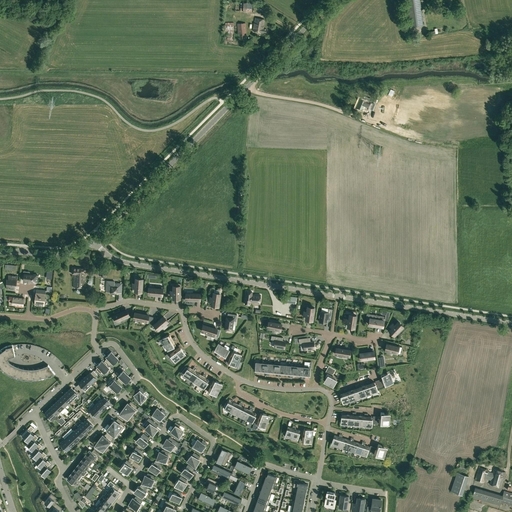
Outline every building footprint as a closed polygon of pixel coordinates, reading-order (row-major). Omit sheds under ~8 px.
[(419,0),(405,0),(410,27),(423,25),(419,0)] [(255,18),(252,31),(265,33),(266,29),(264,29),(264,26),(263,26),(265,20),(255,18)] [(234,31),(234,22),(225,22),(225,31),(224,41),(233,42),(234,31)] [(246,23),(237,23),(238,33),(239,33),(240,40),(245,39),(245,33),(246,33),(246,23)] [(364,101),(359,99),(356,107),(363,110),(364,105),(368,107),(370,104),(364,101)] [(394,103),(393,110),(389,109),(388,115),(385,114),(384,118),(390,120),(390,117),(396,119),(398,112),(405,114),(407,106),(394,103)] [(435,132),(440,117),(435,115),(429,129),(435,132)] [(401,125),(406,127),(410,120),(404,117),(401,125)] [(85,274),(93,275),(98,276),(98,272),(85,270),(85,269),(72,268),(72,274),(74,274),(73,287),(85,288),(85,274)] [(30,272),(23,271),(23,274),(24,274),(24,275),(24,279),(27,279),(27,281),(37,282),(38,275),(30,274),(30,272)] [(16,290),(17,276),(11,274),(11,280),(8,279),(7,289),(16,290)] [(135,290),(142,291),(143,279),(136,278),(135,283),(133,283),(132,287),(135,287),(135,290)] [(107,281),(106,292),(121,293),(122,283),(114,283),(114,281),(107,281)] [(173,291),(171,291),(171,294),(173,294),(173,298),(180,298),(180,285),(173,285),(173,291)] [(149,287),(149,294),(150,294),(150,296),(154,296),(154,294),(162,295),(163,288),(163,286),(156,286),(156,288),(149,287)] [(45,290),(38,289),(38,293),(36,293),(35,304),(44,305),(45,290)] [(249,305),(250,303),(260,303),(261,295),(252,294),(252,292),(246,291),(245,302),(245,304),(249,305)] [(220,293),(214,292),(213,297),(210,297),(210,300),(212,301),(212,304),(219,305),(220,293)] [(200,293),(186,293),(186,299),(187,300),(187,301),(191,301),(191,300),(200,300),(200,293)] [(23,307),(24,301),(20,301),(20,297),(9,296),(9,300),(12,301),(12,304),(16,304),(15,306),(23,307)] [(306,315),(306,319),(313,320),(314,308),(308,307),(307,312),(304,311),(304,315),(306,315)] [(331,320),(332,309),(329,308),(328,313),(321,311),(320,315),(319,315),(319,318),(320,318),(319,321),(327,322),(327,320),(331,320)] [(115,314),(114,315),(117,321),(120,319),(121,322),(127,319),(126,317),(129,315),(126,309),(119,312),(118,311),(114,313),(115,314)] [(135,312),(134,318),(147,321),(149,323),(153,320),(153,317),(148,316),(149,315),(140,313),(141,311),(137,310),(136,312),(135,312)] [(385,315),(385,318),(389,319),(390,312),(382,311),(381,314),(385,315)] [(225,324),(225,328),(232,329),(233,321),(236,321),(237,315),(231,314),(230,317),(227,316),(226,321),(225,324)] [(346,319),(346,322),(348,323),(348,326),(355,327),(357,315),(350,314),(349,319),(346,319)] [(163,316),(154,324),(159,329),(163,326),(164,328),(167,325),(165,323),(168,321),(163,316)] [(370,318),(369,325),(370,325),(370,326),(374,327),(374,326),(382,327),(383,320),(370,318)] [(281,323),(269,321),(268,328),(273,329),(273,331),(276,332),(277,329),(280,330),(281,323)] [(392,327),(389,330),(394,335),(403,326),(398,321),(394,325),(392,323),(390,326),(392,327)] [(208,333),(207,335),(214,337),(217,328),(209,326),(209,325),(205,323),(205,325),(204,324),(202,331),(208,333)] [(169,334),(162,338),(165,344),(175,338),(174,337),(172,338),(169,334)] [(284,349),(285,341),(282,340),(283,337),(272,336),(271,339),(275,340),(274,347),(277,348),(277,349),(281,349),(281,348),(284,349)] [(175,338),(165,344),(168,349),(176,345),(173,341),(176,340),(175,338)] [(310,338),(299,340),(299,343),(303,343),(304,350),(314,349),(313,341),(310,341),(310,338)] [(399,346),(387,343),(385,350),(390,351),(389,354),(393,355),(393,352),(397,353),(399,346)] [(12,344),(6,346),(10,357),(15,356),(12,344)] [(179,347),(175,350),(180,357),(185,353),(181,347),(182,347),(180,344),(178,345),(179,347)] [(218,344),(214,351),(218,353),(216,356),(217,357),(223,347),(218,344)] [(242,355),(233,351),(235,346),(232,345),(229,351),(232,352),(230,356),(238,360),(239,361),(242,355)] [(1,349),(0,350),(0,353),(8,359),(9,358),(8,358),(9,358),(10,357),(6,346),(1,349)] [(229,350),(223,347),(217,357),(219,358),(220,355),(224,357),(229,350)] [(336,347),(335,354),(339,355),(338,357),(342,357),(342,355),(349,356),(350,349),(349,349),(349,348),(345,347),(345,349),(336,347)] [(169,350),(168,351),(171,356),(175,361),(180,357),(175,350),(171,353),(169,350)] [(360,353),(361,360),(367,359),(368,361),(375,360),(373,351),(365,352),(365,351),(361,351),(361,353),(360,353)] [(113,364),(118,359),(111,352),(108,355),(107,357),(107,358),(105,360),(109,365),(112,362),(113,364)] [(0,362),(8,360),(8,359),(0,353),(0,362)] [(226,361),(225,363),(228,364),(229,363),(235,366),(238,360),(230,356),(228,362),(226,361)] [(0,368),(2,371),(9,362),(9,361),(8,361),(8,360),(0,362),(0,368)] [(109,368),(102,360),(98,364),(99,364),(97,366),(98,366),(96,369),(100,373),(102,371),(104,372),(109,368)] [(8,375),(14,364),(9,362),(2,371),(8,375)] [(14,378),(18,367),(14,364),(8,375),(14,378)] [(48,365),(44,367),(48,377),(55,374),(48,365)] [(21,379),(23,368),(18,367),(14,378),(21,379)] [(44,367),(39,368),(41,379),(48,377),(44,367)] [(188,367),(184,374),(189,377),(195,368),(194,367),(192,369),(188,367)] [(195,368),(189,377),(194,380),(199,373),(195,371),(197,368),(195,368)] [(93,370),(91,373),(89,375),(88,374),(85,377),(91,384),(96,378),(95,377),(98,375),(93,370)] [(120,377),(117,379),(120,381),(122,384),(124,381),(125,382),(127,381),(130,378),(123,371),(118,376),(120,377)] [(199,373),(194,380),(199,384),(205,374),(204,373),(202,376),(199,373)] [(333,386),(337,377),(333,375),(332,376),(327,373),(326,376),(327,377),(325,379),(331,382),(330,384),(333,386)] [(381,380),(383,385),(392,382),(390,378),(389,378),(387,373),(384,375),(384,373),(381,375),(382,380),(381,380)] [(205,374),(199,384),(204,387),(209,380),(205,378),(207,375),(205,374)] [(85,389),(91,384),(85,377),(81,381),(82,381),(79,383),(76,386),(82,392),(85,389)] [(212,378),(212,379),(213,380),(211,385),(218,389),(221,383),(216,381),(215,380),(215,379),(212,378)] [(109,385),(107,387),(111,391),(113,393),(115,391),(116,391),(118,390),(121,387),(113,379),(109,384),(109,385)] [(367,385),(363,386),(366,394),(372,392),(368,381),(366,382),(367,385)] [(369,381),(368,381),(372,392),(377,390),(375,382),(370,384),(369,381)] [(206,388),(205,389),(215,395),(218,389),(211,385),(209,389),(206,388)] [(356,389),(352,390),(355,398),(360,396),(356,385),(355,386),(356,389)] [(358,385),(356,385),(360,396),(366,394),(363,386),(359,388),(358,385)] [(71,388),(67,392),(74,399),(78,395),(77,394),(71,388)] [(144,392),(140,388),(137,391),(137,390),(136,391),(137,392),(134,395),(135,396),(133,398),(138,403),(146,396),(143,393),(145,391),(144,391),(144,392)] [(345,393),(340,394),(343,402),(349,400),(345,389),(344,390),(345,393)] [(347,389),(345,389),(349,400),(355,398),(352,390),(348,391),(347,389)] [(74,399),(67,392),(63,396),(69,403),(73,400),(74,399)] [(69,403),(63,396),(58,400),(65,407),(64,406),(68,402),(69,403)] [(101,399),(95,404),(102,411),(105,407),(107,404),(109,402),(104,398),(102,400),(101,399)] [(230,399),(225,407),(231,410),(235,403),(232,401),(233,400),(230,399)] [(65,407),(58,400),(54,404),(61,411),(65,407)] [(131,401),(129,404),(128,403),(124,408),(132,414),(131,413),(137,406),(131,401)] [(238,405),(235,403),(231,410),(236,413),(241,403),(240,402),(238,405)] [(243,404),(241,403),(236,413),(242,416),(245,408),(241,406),(243,404)] [(61,411),(54,404),(49,408),(55,415),(60,411),(61,412),(61,411)] [(91,411),(89,414),(93,418),(96,416),(98,414),(102,411),(95,404),(90,410),(91,411)] [(249,410),(245,408),(242,416),(247,418),(252,408),(250,407),(249,410)] [(55,415),(49,408),(45,413),(51,419),(55,415)] [(132,414),(124,408),(120,413),(121,414),(119,416),(126,422),(132,414)] [(160,419),(163,416),(164,417),(163,417),(166,413),(162,410),(163,409),(162,409),(161,411),(157,408),(153,414),(151,417),(157,421),(159,418),(160,419)] [(252,408),(247,418),(252,421),(256,414),(252,411),(253,409),(252,408)] [(260,411),(259,412),(261,413),(259,418),(267,421),(269,415),(262,413),(263,412),(260,411)] [(380,418),(379,418),(379,423),(388,424),(388,419),(387,419),(387,414),(384,414),(384,413),(381,412),(380,418)] [(150,423),(145,428),(153,434),(157,428),(156,427),(158,425),(149,417),(147,420),(150,423)] [(111,425),(118,430),(124,423),(118,418),(116,421),(114,420),(111,425)] [(254,422),(254,423),(265,427),(267,421),(259,418),(257,423),(254,422)] [(82,422),(89,430),(93,425),(87,419),(83,423),(82,422)] [(89,430),(82,422),(78,426),(84,434),(89,430)] [(180,441),(182,438),(179,436),(183,430),(179,427),(180,425),(180,426),(175,423),(173,427),(172,426),(172,427),(173,427),(171,431),(173,432),(171,435),(180,441)] [(28,441),(34,434),(31,431),(34,428),(31,425),(22,435),(28,441)] [(118,430),(111,425),(107,429),(108,430),(106,433),(113,439),(112,438),(118,430)] [(288,427),(285,435),(291,436),(295,426),(293,425),(292,428),(288,427)] [(84,434),(78,426),(77,426),(78,427),(74,431),(73,430),(80,438),(84,434)] [(295,426),(291,436),(297,438),(300,430),(295,429),(296,426),(295,426)] [(306,427),(302,427),(302,428),(304,429),(303,434),(311,435),(312,430),(306,429),(305,429),(306,427)] [(80,438),(73,430),(69,435),(76,442),(80,438)] [(113,439),(106,433),(104,436),(103,435),(99,440),(107,446),(113,439)] [(141,435),(136,441),(144,447),(148,441),(147,440),(149,437),(144,433),(142,435),(141,435)] [(32,450),(38,443),(35,440),(38,437),(35,434),(34,435),(34,434),(28,441),(26,444),(32,450)] [(299,438),(299,440),(310,442),(311,435),(303,434),(302,439),(299,438)] [(334,435),(332,443),(338,445),(341,434),(340,434),(339,437),(336,436),(334,435)] [(341,434),(338,445),(343,447),(346,439),(342,438),(343,435),(341,434)] [(76,442),(69,435),(64,439),(71,446),(76,442)] [(180,443),(170,437),(168,439),(167,438),(163,445),(171,450),(175,445),(178,446),(180,443)] [(346,439),(343,447),(349,449),(352,438),(351,437),(350,440),(346,439)] [(352,438),(349,449),(355,450),(357,443),(353,441),(354,438),(352,438)] [(71,446),(64,439),(60,443),(67,450),(71,446)] [(201,451),(204,447),(205,448),(205,447),(207,444),(203,441),(203,440),(201,442),(198,439),(194,445),(193,445),(191,448),(198,452),(200,450),(201,451)] [(96,446),(94,448),(100,453),(106,446),(107,446),(99,440),(95,445),(96,446)] [(361,444),(357,443),(355,450),(360,452),(364,442),(362,441),(361,444)] [(364,442),(360,452),(366,454),(369,446),(365,445),(365,442),(364,442)] [(36,459),(43,452),(39,449),(42,445),(39,443),(38,443),(32,450),(30,453),(36,459)] [(375,449),(374,454),(383,457),(384,452),(382,452),(384,447),(381,446),(381,445),(378,444),(376,449),(375,449)] [(134,449),(130,456),(139,460),(142,454),(141,453),(142,450),(136,447),(134,450),(134,449)] [(231,452),(223,449),(222,448),(216,461),(225,465),(231,452)] [(94,449),(92,452),(90,450),(86,455),(94,461),(100,454),(94,449)] [(157,458),(166,462),(168,455),(167,455),(169,452),(162,449),(161,452),(160,452),(157,458)] [(40,467),(47,460),(43,457),(46,454),(43,451),(43,452),(36,459),(37,459),(34,461),(40,467)] [(187,460),(195,466),(199,460),(198,459),(200,456),(194,452),(192,455),(191,454),(187,460)] [(95,462),(94,461),(86,455),(83,460),(90,466),(93,462),(94,463),(95,462)] [(51,469),(48,466),(51,463),(47,460),(40,467),(41,467),(38,470),(45,476),(51,469)] [(90,466),(83,460),(79,465),(86,471),(89,467),(90,468),(91,467),(90,466)] [(124,462),(120,468),(127,474),(132,468),(130,467),(132,464),(127,460),(125,462),(124,462)] [(156,460),(154,463),(152,462),(148,468),(156,473),(160,467),(162,464),(156,460)] [(243,469),(249,472),(252,467),(237,460),(234,467),(242,471),(243,469)] [(466,468),(467,467),(468,465),(461,462),(460,465),(457,463),(456,467),(459,468),(465,471),(467,471),(467,469),(466,468)] [(181,472),(189,478),(193,472),(192,471),(194,468),(188,464),(186,467),(185,466),(181,472)] [(214,464),(211,470),(212,469),(223,474),(222,476),(228,478),(231,472),(214,464)] [(88,472),(86,471),(79,465),(75,469),(84,476),(86,473),(87,473),(88,472)] [(501,487),(505,472),(494,469),(493,473),(487,471),(488,470),(479,467),(475,480),(484,482),(485,478),(491,480),(490,484),(501,487)] [(84,476),(75,469),(72,474),(79,480),(82,477),(83,478),(84,476)] [(457,472),(451,491),(462,495),(468,476),(457,472)] [(154,475),(148,473),(147,476),(145,475),(142,482),(151,486),(154,479),(153,478),(154,475)] [(278,476),(275,475),(272,473),(272,474),(268,473),(266,478),(276,482),(278,476)] [(80,481),(79,480),(72,474),(68,479),(71,481),(70,483),(74,486),(78,481),(79,482),(80,481)] [(174,484),(182,489),(186,483),(185,482),(187,479),(181,475),(179,478),(178,478),(174,484)] [(208,477),(206,483),(208,484),(206,488),(213,491),(218,482),(208,477)] [(232,491),(239,494),(245,481),(238,478),(232,491)] [(264,482),(264,484),(274,487),(276,482),(266,478),(265,479),(264,482)] [(106,490),(115,497),(119,492),(117,490),(119,488),(114,484),(112,487),(111,486),(108,491),(106,490)] [(142,497),(146,491),(145,490),(147,488),(141,484),(140,487),(138,486),(134,492),(142,497)] [(262,488),(262,489),(270,492),(272,487),(273,488),(274,487),(264,484),(263,485),(262,487),(262,488)] [(296,487),(295,493),(305,495),(306,489),(296,487)] [(501,502),(511,504),(511,493),(504,491),(503,495),(475,487),(472,497),(500,505),(501,502)] [(170,498),(179,502),(182,495),(180,494),(181,491),(175,489),(174,492),(173,491),(170,498)] [(260,493),(260,495),(270,499),(272,493),(270,493),(270,492),(262,489),(261,491),(261,490),(260,493)] [(105,491),(107,492),(104,495),(103,494),(103,495),(111,501),(115,497),(106,490),(105,491)] [(238,505),(242,498),(224,490),(221,497),(227,500),(227,498),(239,503),(238,505)] [(216,498),(201,492),(201,491),(199,497),(213,504),(216,498)] [(325,507),(334,508),(336,500),(334,499),(334,497),(333,497),(334,492),(335,493),(335,492),(327,491),(326,495),(325,496),(326,496),(325,503),(325,507)] [(44,502),(52,508),(56,503),(59,499),(51,493),(44,502)] [(296,495),(295,499),(304,501),(305,495),(295,493),(294,494),(296,495)] [(99,499),(108,506),(111,501),(103,495),(102,496),(99,499)] [(258,499),(258,501),(268,504),(270,499),(260,495),(259,496),(258,499)] [(340,495),(338,506),(345,507),(345,511),(349,511),(351,503),(348,502),(349,496),(340,495)] [(129,504),(128,506),(136,511),(137,509),(137,508),(141,503),(140,502),(142,499),(136,496),(134,499),(133,498),(129,504)] [(357,497),(356,503),(353,503),(352,510),(363,511),(365,499),(357,497)] [(374,499),(372,499),(371,507),(367,506),(366,511),(371,511),(372,511),(379,511),(381,500),(374,498),(374,499)] [(97,505),(104,511),(108,506),(99,499),(98,500),(99,501),(97,505)] [(162,509),(164,510),(167,511),(173,511),(175,509),(174,508),(175,505),(166,501),(162,509)] [(256,505),(256,507),(266,510),(268,504),(258,501),(257,502),(256,504),(256,505)] [(49,511),(59,511),(60,511),(63,508),(56,503),(52,508),(49,511)]
